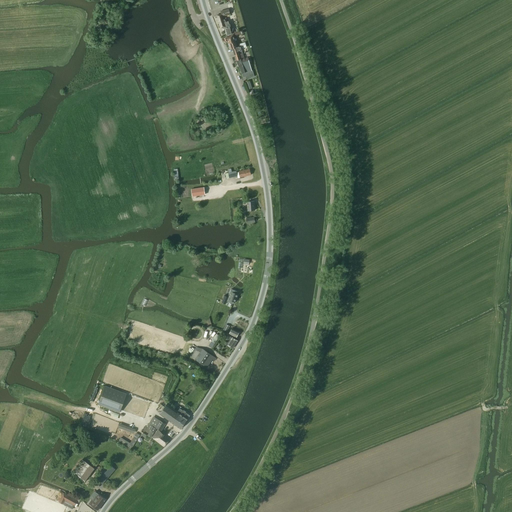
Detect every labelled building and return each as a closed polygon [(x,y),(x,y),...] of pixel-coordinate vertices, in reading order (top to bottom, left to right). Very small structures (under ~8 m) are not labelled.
[(221,28),(222,28),(222,29),(224,28),(226,35),(227,35),(232,34),(230,27),(231,26),(230,24),(229,24),(228,21),(227,22),(226,18),(223,19),(223,18),(222,17),(231,15),(229,9),(220,11),(221,14),(218,15),(219,20),(220,23),(221,28)] [(228,43),(235,41),(233,35),(233,34),(228,36),(227,36),(226,36),(226,37),(225,37),(225,38),(226,41),(228,42),(228,43)] [(247,47),(246,45),(232,49),(234,55),(234,56),(239,54),(239,52),(242,51),(242,49),(247,47)] [(239,54),(235,56),(236,60),(241,59),(241,62),(246,60),(246,61),(249,60),(248,58),(248,57),(244,58),(243,53),(239,54)] [(236,60),(236,61),(237,63),(238,65),(239,67),(243,66),(243,67),(248,66),(250,66),(249,62),(249,60),(246,61),(246,60),(241,62),(241,59),(236,60)] [(243,66),(239,67),(239,68),(242,74),(243,77),(249,75),(248,72),(252,71),(250,66),(248,66),(243,67),(243,66)] [(229,178),(238,176),(238,178),(240,178),(244,178),(244,176),(251,175),(250,169),(239,171),(239,172),(237,173),(236,171),(228,173),(229,178)] [(247,202),(243,202),(243,207),(247,206),(248,211),(255,210),(254,201),(247,202)] [(222,302),(225,304),(226,301),(233,304),(234,302),(235,302),(238,294),(237,294),(238,292),(231,289),(228,297),(224,296),(222,302)] [(229,334),(236,338),(239,332),(232,328),(229,334)] [(209,346),(212,348),(220,335),(217,333),(209,346)] [(227,345),(228,345),(233,348),(238,341),(229,336),(224,343),(225,343),(225,344),(227,345)] [(190,356),(207,368),(214,357),(203,349),(196,347),(190,356)] [(98,405),(120,413),(127,394),(105,386),(98,405)] [(160,404),(159,406),(163,409),(160,413),(180,429),(184,424),(181,421),(182,419),(178,417),(180,414),(177,412),(167,404),(164,407),(160,404)] [(181,421),(184,424),(187,419),(190,416),(186,413),(186,411),(184,410),(183,410),(180,408),(177,412),(180,414),(178,417),(182,419),(181,421)] [(166,424),(160,421),(153,416),(149,424),(156,428),(162,431),(166,424)] [(120,429),(135,434),(137,428),(120,424),(117,435),(119,435),(120,429)] [(157,429),(149,424),(147,428),(154,432),(157,429)] [(152,438),(164,447),(170,439),(165,435),(158,430),(152,438)] [(123,443),(133,448),(141,435),(137,432),(133,439),(128,436),(123,443)] [(85,481),(97,465),(93,461),(90,465),(83,460),(73,473),(85,481)] [(107,463),(95,478),(103,485),(107,479),(115,470),(107,463)] [(65,500),(75,505),(77,500),(63,493),(59,502),(63,504),(65,500)] [(98,494),(94,500),(93,501),(92,500),(89,504),(98,510),(106,499),(98,494)]
